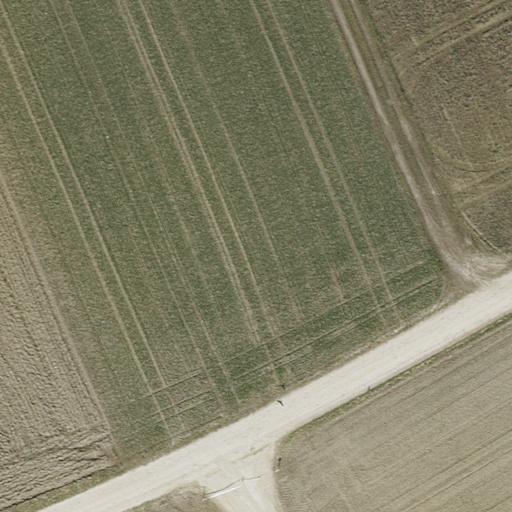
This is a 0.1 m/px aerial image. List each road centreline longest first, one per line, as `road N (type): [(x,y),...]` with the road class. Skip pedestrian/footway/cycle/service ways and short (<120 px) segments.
road 1 (track): [(76,511),(215,458),(511,286)]
road 2 (track): [(481,303),(355,0)]
